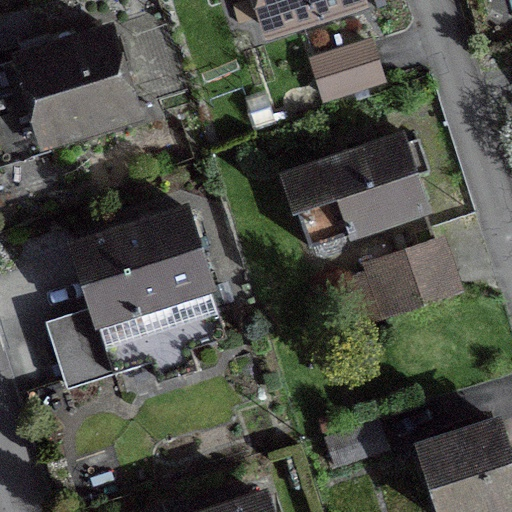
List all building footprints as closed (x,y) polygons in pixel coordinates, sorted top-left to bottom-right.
[(354,3),(352,0),(257,0),(268,31),(354,3)] [(0,18),(0,53),(35,43),(25,11),(0,18)] [(104,35),(0,66),(0,146),(40,134),(43,142),(129,116),(104,35)] [(366,44),(310,62),(322,100),(378,82),(366,44)] [(422,211),(398,141),(282,180),(307,250),(422,211)] [(206,286),(184,215),(71,250),(91,313),(45,327),(64,389),(149,362),(155,383),(191,372),(184,351),(220,339),(203,287),(206,286)] [(433,244),(373,265),(390,315),(450,294),(433,244)] [(385,450),(376,423),(322,441),(331,468),(385,450)] [(511,477),(495,426),(418,451),(437,511),(491,511),(511,505),(511,477)] [(265,511),(261,500),(223,511),(265,511)]
